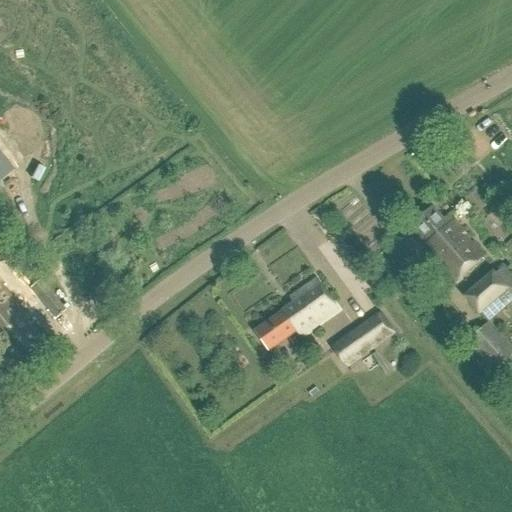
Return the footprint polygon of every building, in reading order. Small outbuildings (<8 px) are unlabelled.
[(0,149),(0,180),(15,168),(0,149)] [(457,164),(452,168),(453,170),(459,176),(464,171),(457,164)] [(454,283),(483,257),(449,218),(444,223),(432,210),(411,229),(434,255),(431,258),(454,283)] [(408,256),(390,273),(421,305),(438,289),(408,256)] [(511,275),(505,268),(468,300),(480,313),(480,312),(488,321),(511,300),(511,275)] [(30,289),(54,319),(65,311),(40,280),(30,289)] [(301,338),(338,311),(317,281),(290,300),(294,305),(255,332),(269,352),(297,333),(301,338)] [(15,369),(45,345),(29,325),(31,323),(0,282),(0,360),(6,368),(11,363),(15,369)] [(384,316),(335,349),(345,364),(347,367),(396,334),(384,316)] [(467,344),(494,373),(511,356),(511,349),(488,324),(467,344)]
